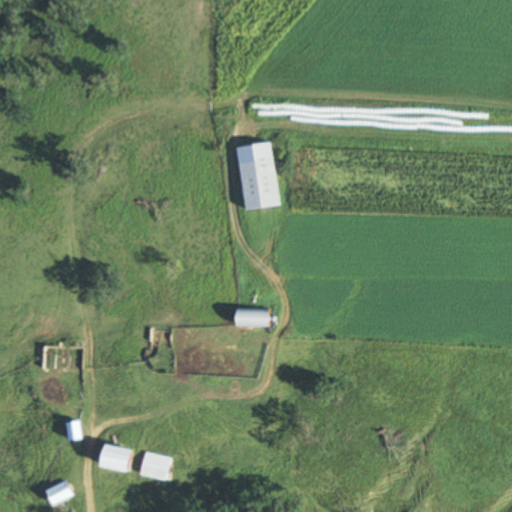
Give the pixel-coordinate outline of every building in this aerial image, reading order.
[(83,92),(69,91),(68,103),(83,103),(83,92)] [(172,139),(143,139),(143,169),(172,169),(172,139)] [(282,205),(274,142),(240,147),(248,210),(282,205)] [(275,325),(275,308),(240,308),(240,325),(275,325)] [(174,349),(174,327),(139,327),(139,349),(174,349)] [(86,346),(46,346),(46,370),(86,370),(86,346)] [(135,449),(108,447),(107,469),(134,471),(135,449)] [(142,476),(168,481),(172,458),(147,453),(142,476)] [(49,491),(56,506),(76,496),(69,481),(49,491)]
